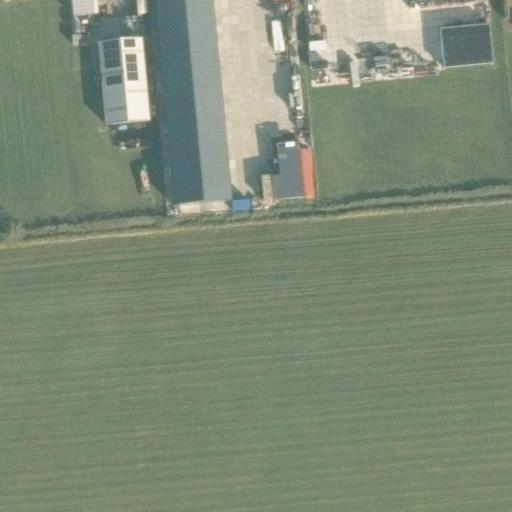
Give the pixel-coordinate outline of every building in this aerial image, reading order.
[(97,16),(95,0),(70,0),(72,19),(97,16)] [(212,0),(154,0),(169,149),(226,144),(212,0)] [(450,30),(441,31),(444,70),(492,65),(489,26),(450,30)] [(141,40),(97,44),(104,128),(148,124),(141,40)] [(229,204),(313,200),(311,150),(295,151),(296,166),(277,167),(277,176),(228,179),(229,204)]
